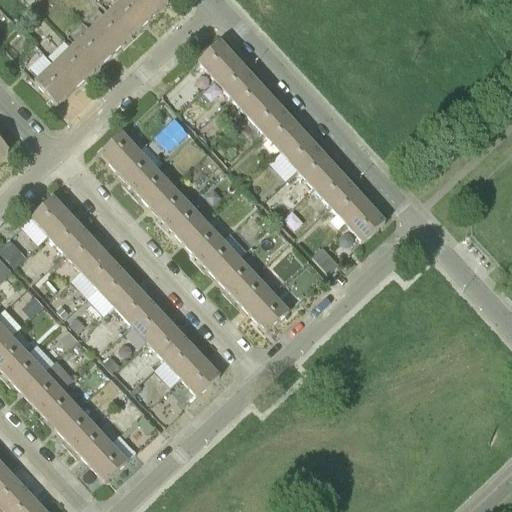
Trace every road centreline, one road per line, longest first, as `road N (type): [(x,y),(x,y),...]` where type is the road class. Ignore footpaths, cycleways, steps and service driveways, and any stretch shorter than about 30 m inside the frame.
road 1 (residential): [(55,158),(262,381)]
road 2 (residential): [(419,229),(215,7)]
road 3 (residential): [(55,158),(215,7)]
road 4 (residential): [(262,381),(419,229)]
road 5 (residential): [(124,511),(262,381)]
road 6 (residential): [(511,331),(419,229)]
road 7 (residential): [(89,511),(0,419)]
